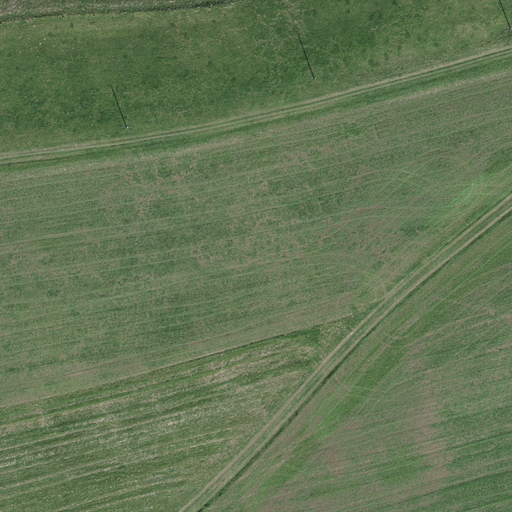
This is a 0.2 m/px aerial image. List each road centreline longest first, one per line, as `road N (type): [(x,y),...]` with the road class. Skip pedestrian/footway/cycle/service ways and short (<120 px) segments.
road 1 (track): [(0,161),(209,131),(511,57)]
road 2 (track): [(177,511),(379,309),(511,202)]
